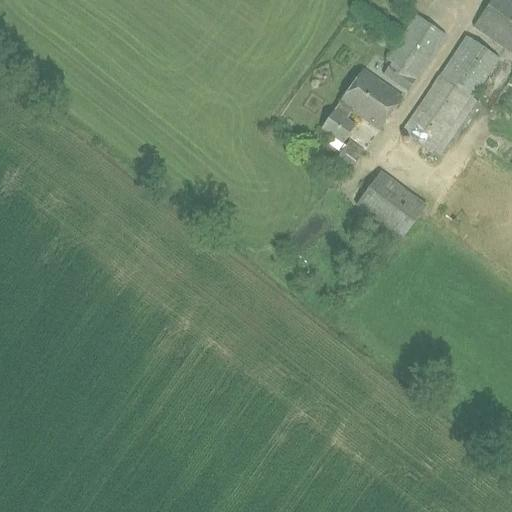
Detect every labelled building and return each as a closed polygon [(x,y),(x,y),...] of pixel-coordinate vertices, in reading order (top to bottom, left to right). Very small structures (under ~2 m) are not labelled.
[(511,0),(492,0),(473,28),(511,54),(511,0)] [(416,17),(385,62),(391,65),(383,76),(407,93),(446,37),(416,17)] [(473,100),(499,60),(466,38),(402,135),(441,161),(480,105),(473,100)] [(362,70),(351,87),(321,131),(334,139),(330,145),(341,153),(338,157),(354,168),(365,152),(350,142),(346,147),(343,145),(356,127),(347,120),(352,112),(380,131),(402,98),(362,70)] [(330,175),(341,162),(321,144),(310,157),(330,175)] [(357,206),(403,241),(428,209),(382,174),(357,206)]
